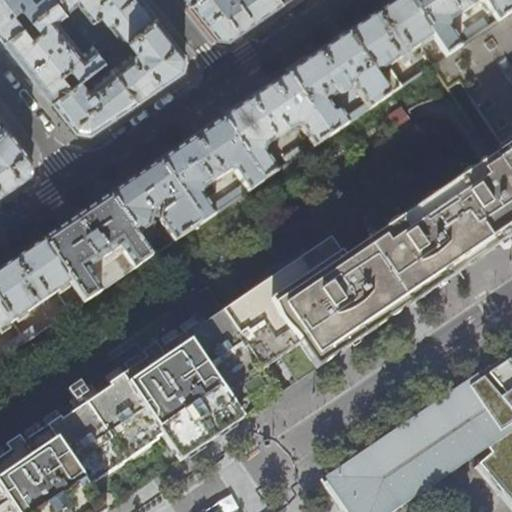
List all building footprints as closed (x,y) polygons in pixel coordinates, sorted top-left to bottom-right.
[(52,0),(0,0),(0,37),(2,40),(22,25),(30,18),(52,0)] [(78,78),(79,77),(103,59),(92,45),(82,53),(56,20),(66,12),(56,0),(52,0),(30,18),(39,30),(32,36),(22,25),(2,40),(25,69),(50,100),(70,85),(61,74),(69,68),(78,78)] [(56,0),(66,12),(77,4),(91,22),(100,14),(123,43),(127,39),(155,17),(141,0),(56,0)] [(193,0),(189,3),(201,19),(215,36),(227,38),(253,20),(281,1),(279,0),(193,0)] [(347,35),(389,97),(403,88),(389,67),(420,46),(434,67),(447,58),(407,0),(398,0),(375,16),(347,35)] [(407,0),(447,58),(462,47),(450,30),(451,23),(480,3),(486,4),(499,23),(511,13),(511,10),(505,0),(407,0)] [(130,54),(111,69),(136,100),(162,83),(183,69),(185,53),(170,36),(155,17),(127,39),(135,49),(133,54),(132,55),(130,54)] [(482,22),(469,30),(475,39),(488,30),(482,22)] [(287,76),(330,137),(389,97),(347,35),(318,55),(287,76)] [(70,85),(50,100),(60,114),(73,130),(89,133),(110,118),(136,100),(111,69),(93,84),(94,86),(93,87),(87,87),(79,77),(78,78),(70,85)] [(221,121),(263,183),(279,172),(266,154),(266,147),(295,127),(302,128),(315,147),(330,137),(287,76),(258,96),(221,121)] [(202,224),(263,183),(221,121),(192,141),(159,163),(202,224)] [(0,192),(3,190),(29,172),(32,157),(15,137),(6,126),(0,130),(0,192)] [(511,144),(493,157),(511,185),(511,144)] [(300,146),(284,157),(290,164),(305,154),(300,146)] [(330,239),(223,312),(262,370),(280,358),(298,345),(316,371),(334,359),(329,351),(338,344),(344,352),(391,320),(456,275),(509,239),(503,232),(511,226),(511,185),(493,157),(343,259),(330,239)] [(202,224),(159,163),(136,179),(110,196),(152,258),(202,224)] [(71,281),(85,302),(152,258),(110,196),(77,219),(43,242),(71,281)] [(509,239),(511,237),(511,226),(503,232),(509,239)] [(15,261),(0,271),(0,304),(12,322),(71,281),(43,242),(15,261)] [(0,329),(12,322),(0,304),(0,329)] [(0,511),(105,511),(88,486),(92,483),(93,485),(121,466),(157,441),(156,440),(161,437),(179,464),(243,421),(225,395),(241,384),(262,370),(223,312),(198,329),(196,325),(185,333),(159,351),(155,345),(141,354),(145,360),(121,376),(108,384),(110,389),(62,421),(58,419),(50,424),(22,442),(19,437),(5,446),(9,452),(0,458),(0,511)] [(334,359),(344,352),(338,344),(329,351),(334,359)] [(511,511),(511,362),(511,361),(464,393),(423,421),(386,446),(341,476),(329,485),(346,511),(393,511),(487,449),(491,454),(479,465),(511,504),(511,511)]
